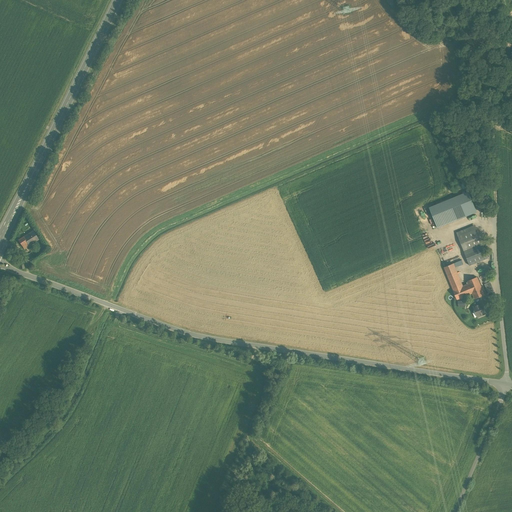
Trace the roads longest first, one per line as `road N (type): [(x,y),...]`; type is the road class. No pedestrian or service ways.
road 1 (unclassified): [(506,382),(198,336),(0,264)]
road 2 (unclassified): [(506,382),(492,249),(491,108),(509,50),(502,0)]
road 3 (secondary): [(117,0),(0,240)]
road 4 (unclassified): [(506,382),(453,511)]
